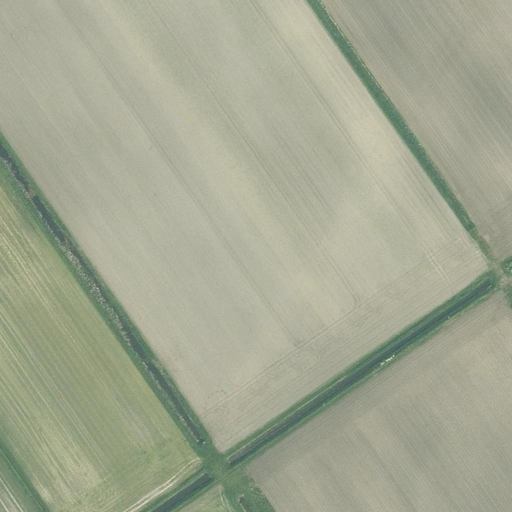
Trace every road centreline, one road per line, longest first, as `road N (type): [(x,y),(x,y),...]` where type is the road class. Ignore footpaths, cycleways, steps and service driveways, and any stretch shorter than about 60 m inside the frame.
road 1 (track): [(173,511),(511,278)]
road 2 (track): [(505,283),(481,246),(456,234),(293,0)]
